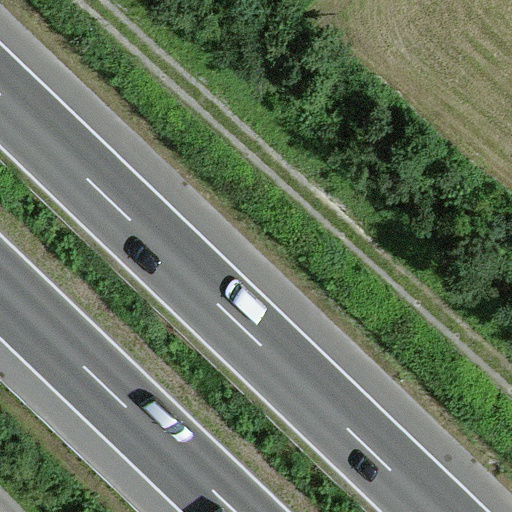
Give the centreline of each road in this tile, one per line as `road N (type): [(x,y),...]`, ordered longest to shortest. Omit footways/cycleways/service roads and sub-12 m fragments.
road 1 (motorway): [(419,511),(0,109)]
road 2 (track): [(81,0),(511,388)]
road 3 (motorway): [(0,321),(198,511)]
